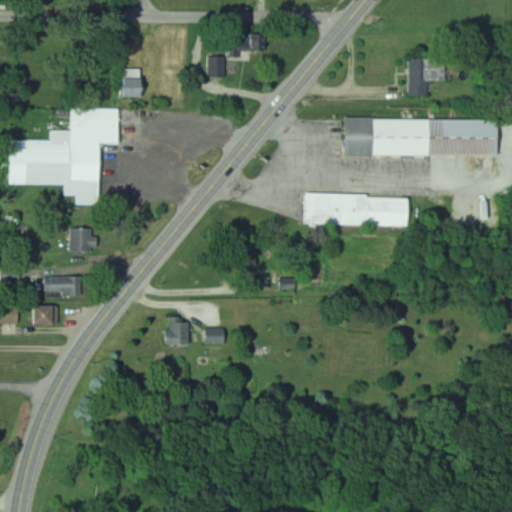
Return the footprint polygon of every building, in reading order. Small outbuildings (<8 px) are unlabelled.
[(267,36),(231,36),(231,51),(267,51),(267,36)] [(210,77),(228,77),(228,57),(210,57),(210,77)] [(412,58),(412,95),(426,95),(426,82),(448,82),(448,58),(412,58)] [(147,98),(147,69),(124,69),(124,98),(147,98)] [(101,142),(122,142),(122,108),(74,108),(74,148),(101,148),(101,142)] [(502,119),(349,119),(349,155),(502,156),(502,119)] [(412,226),(412,196),(323,194),(323,210),(311,210),(310,224),(412,226)] [(73,228),(73,250),(98,251),(99,228),(73,228)] [(83,275),(48,275),(48,294),(83,294),(83,275)] [(39,323),(60,323),(60,305),(39,305),(39,323)] [(0,322),(21,322),(21,307),(0,306),(0,322)] [(170,345),(192,345),(192,321),(181,321),(181,316),(170,316),(170,345)] [(208,343),(228,343),(228,328),(208,328),(208,343)]
